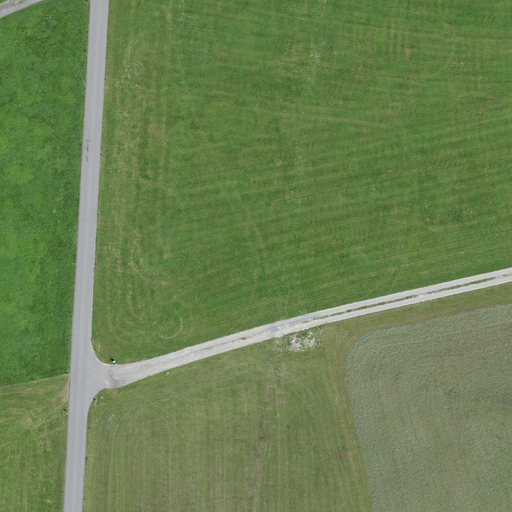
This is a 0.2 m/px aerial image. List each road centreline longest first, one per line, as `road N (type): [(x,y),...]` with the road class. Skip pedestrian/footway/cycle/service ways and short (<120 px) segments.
road 1 (unclassified): [(96,0),(74,511)]
road 2 (track): [(79,385),(511,274)]
